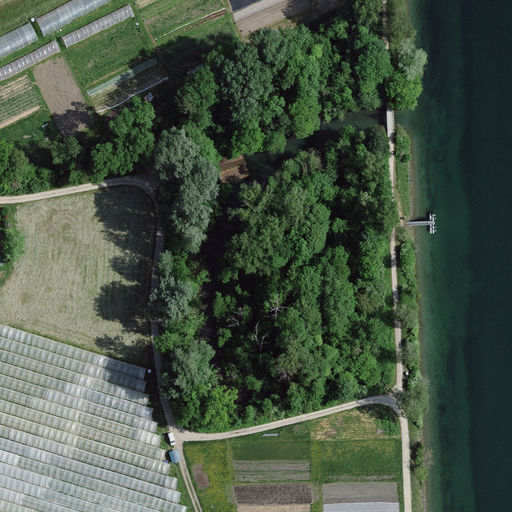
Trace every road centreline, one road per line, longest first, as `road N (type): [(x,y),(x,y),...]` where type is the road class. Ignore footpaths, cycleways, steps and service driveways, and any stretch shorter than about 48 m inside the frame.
road 1 (track): [(395,401),(253,432),(177,432),(155,328),(162,215),(154,192),(126,180),(0,200)]
road 2 (track): [(395,401),(400,357),(384,0)]
road 3 (track): [(387,36),(204,137),(169,166),(162,215)]
